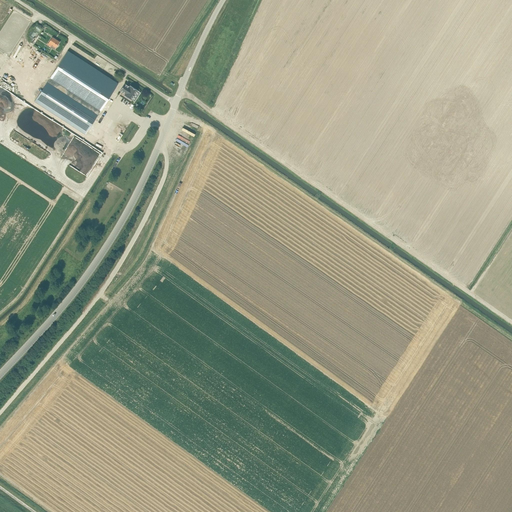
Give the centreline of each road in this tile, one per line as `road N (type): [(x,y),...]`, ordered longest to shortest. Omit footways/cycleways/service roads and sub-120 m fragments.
road 1 (unclassified): [(0,412),(109,280),(157,188),(158,147)]
road 2 (tertiary): [(0,371),(101,253),(158,147)]
road 3 (residential): [(176,104),(17,0)]
road 4 (unknown): [(108,148),(76,189),(0,136)]
